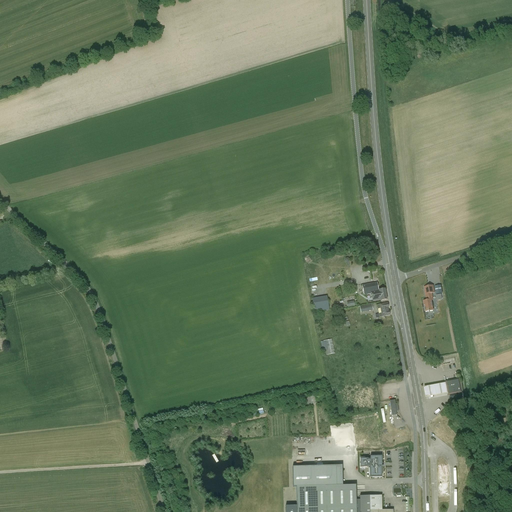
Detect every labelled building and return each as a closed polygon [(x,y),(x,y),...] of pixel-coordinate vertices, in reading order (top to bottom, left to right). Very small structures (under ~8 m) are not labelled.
[(381,302),(387,300),(385,289),(378,290),(377,283),(362,286),(364,295),(371,294),(373,302),(380,300),(381,302)] [(432,295),(434,293),(433,286),(424,288),(426,298),(428,298),(428,301),(424,302),(425,308),(424,308),(424,312),(425,312),(433,311),(431,301),(433,301),(432,295)] [(312,299),(312,301),(314,313),(329,310),(327,298),(327,296),(312,299)] [(379,318),(390,316),(389,312),(388,312),(388,309),(389,308),(388,304),(380,305),(380,306),(377,306),(377,310),(381,309),(381,314),(378,314),(379,318)] [(326,356),(335,354),(332,339),(323,341),(326,356)] [(448,388),(460,386),(459,380),(447,382),(448,388)] [(446,383),(424,388),(426,398),(448,393),(446,383)] [(449,394),(461,392),(460,386),(448,388),(449,394)] [(397,408),(398,408),(397,404),(395,405),(395,401),(389,401),(392,417),(397,416),(396,412),(397,412),(397,408)] [(370,457),(370,460),(368,460),(368,459),(360,460),(360,468),(369,468),(370,479),(370,478),(381,477),(381,467),(383,467),(382,467),(381,457),(370,457)] [(393,511),(393,510),(382,511),(381,496),(360,497),(360,500),(356,500),(355,486),(343,486),(342,466),(293,467),(293,488),(295,487),(296,506),(286,507),(285,511),(393,511)] [(458,487),(458,478),(450,478),(450,482),(442,482),(443,495),(451,495),(450,487),(458,487)]
